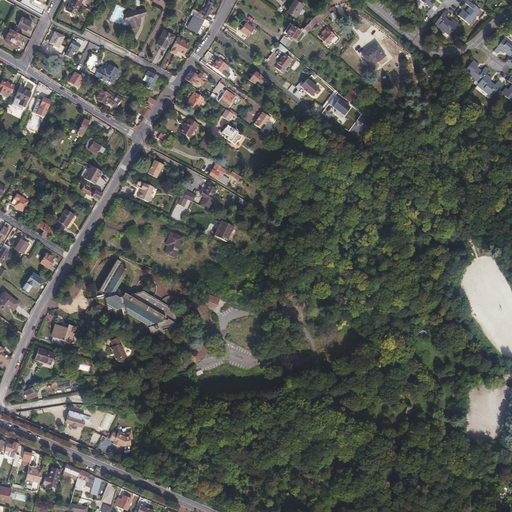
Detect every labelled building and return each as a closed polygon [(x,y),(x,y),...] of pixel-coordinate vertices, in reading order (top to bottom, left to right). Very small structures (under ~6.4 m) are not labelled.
[(208,11),(214,0),(209,0),(205,10),(208,11)] [(303,4),(296,0),(294,0),(288,12),(296,17),(299,12),(302,14),(305,10),(301,8),(303,4)] [(468,0),(465,0),(464,2),(469,6),(465,11),(462,9),(458,15),(470,24),(481,10),(468,0)] [(75,14),(80,6),(71,1),(66,10),(75,14)] [(304,28),(308,32),(331,7),(327,3),(304,28)] [(132,11),(129,10),(125,18),(130,21),(132,28),(141,26),(138,18),(148,15),(146,9),(138,11),(137,10),(132,11)] [(449,13),(445,10),(435,24),(448,35),(458,23),(452,19),(450,21),(445,17),(449,13)] [(198,32),(205,19),(202,17),(198,16),(195,14),(188,27),(198,32)] [(18,26),(26,30),(31,21),(22,16),(18,26)] [(247,22),(241,30),(248,35),(254,28),(247,22)] [(292,24),(287,33),(295,38),(301,30),(292,24)] [(17,47),(23,35),(11,28),(4,40),(17,47)] [(329,28),(328,28),(323,33),(320,37),(328,44),(336,35),(329,28)] [(164,30),(157,43),(165,47),(168,41),(171,43),(175,36),(164,30)] [(64,36),(55,32),(50,43),(59,47),(64,36)] [(291,40),(285,36),(281,41),(287,45),(291,40)] [(178,37),(170,51),(176,53),(178,50),(185,54),(190,43),(178,37)] [(511,54),(511,43),(504,38),(493,52),(497,55),(501,50),(510,57),(511,54)] [(81,45),(72,41),(65,55),(70,57),(74,49),(78,50),(81,45)] [(288,50),(280,44),(278,47),(285,54),(288,50)] [(377,45),(363,55),(369,62),(376,56),(379,61),(386,55),(377,45)] [(209,53),(201,62),(205,65),(213,55),(209,53)] [(285,54),(278,63),(279,64),(276,67),(283,73),(286,69),(285,69),(292,60),(285,54)] [(225,70),(228,66),(223,62),(218,59),(213,67),(228,77),(230,74),(225,70)] [(489,70),(486,67),(482,72),(477,68),(479,65),(474,61),(464,73),(478,84),(485,74),(489,70)] [(106,79),(112,83),(119,71),(108,65),(106,69),(105,68),(103,68),(101,69),(100,70),(97,69),(94,74),(99,78),(105,81),(106,79)] [(198,76),(193,72),(191,71),(185,79),(192,84),(196,79),(204,84),(206,81),(203,79),(207,75),(202,70),(198,76)] [(158,76),(153,73),(148,71),(143,80),(148,82),(146,86),(151,89),(158,76)] [(261,75),(256,71),(250,80),(254,83),(257,80),(262,83),(266,79),(261,75)] [(78,87),(83,78),(80,76),(75,73),(69,81),(78,87)] [(485,74),(478,84),(476,86),(491,98),(501,84),(498,81),(494,85),(489,81),(491,78),(485,74)] [(109,87),(112,83),(106,79),(105,81),(99,78),(98,80),(109,87)] [(511,79),(510,78),(507,81),(511,85),(507,90),(505,88),(501,94),(511,102),(511,79)] [(3,92),(10,95),(14,84),(7,82),(1,80),(0,83),(0,93),(2,94),(3,92)] [(295,85),(297,89),(304,85),(301,81),(295,85)] [(21,101),(19,104),(25,107),(31,92),(20,88),(15,98),(21,101)] [(136,89),(131,99),(136,102),(141,92),(136,89)] [(98,95),(96,99),(105,104),(107,102),(113,105),(117,99),(109,95),(110,92),(106,90),(105,91),(102,90),(100,93),(98,92),(97,94),(98,95)] [(214,90),(210,96),(215,100),(219,93),(214,90)] [(345,98),(352,103),(359,95),(352,90),(345,98)] [(227,91),(219,102),(228,108),(232,102),(231,102),(235,96),(227,91)] [(195,93),(187,104),(197,110),(204,99),(195,93)] [(48,109),(52,100),(44,97),(40,106),(48,109)] [(145,117),(150,110),(143,106),(139,112),(145,117)] [(227,111),(226,110),(221,117),(228,121),(232,115),(233,114),(227,111)] [(262,111),(253,124),(261,129),(270,117),(262,111)] [(83,135),(90,121),(85,119),(78,132),(83,135)] [(199,125),(189,119),(186,123),(184,127),(183,126),(179,132),(189,138),(194,130),(195,130),(199,125)] [(229,138),(227,140),(234,145),(237,141),(239,141),(242,137),(236,133),(237,132),(227,125),(225,128),(224,128),(221,133),(226,136),(229,138)] [(168,136),(162,132),(158,138),(164,142),(168,136)] [(85,147),(89,150),(93,142),(95,139),(91,137),(85,147)] [(93,142),(89,150),(96,154),(98,150),(102,153),(105,148),(93,142)] [(164,165),(155,161),(153,166),(148,174),(157,179),(164,165)] [(226,170),(216,164),(209,175),(216,179),(216,178),(227,185),(230,180),(223,175),(226,170)] [(100,170),(90,165),(88,169),(85,168),(80,176),(94,184),(99,175),(98,174),(100,170)] [(240,181),(242,178),(232,172),(231,175),(240,181)] [(140,192),(138,197),(148,202),(151,197),(150,196),(154,187),(145,184),(143,183),(141,188),(143,190),(141,192),(140,192)] [(205,190),(204,190),(201,196),(205,198),(201,206),(208,209),(211,203),(210,201),(216,188),(208,184),(205,190)] [(81,191),(99,200),(103,193),(95,189),(95,191),(85,185),(81,191)] [(196,196),(184,191),(182,197),(193,202),(196,196)] [(28,201),(17,194),(14,199),(17,201),(14,206),(22,211),(28,201)] [(54,197),(48,206),(53,209),(59,199),(54,197)] [(282,202),(278,199),(271,209),(275,212),(282,202)] [(59,221),(56,225),(62,229),(65,226),(66,226),(74,215),(66,209),(58,221),(59,221)] [(233,226),(221,220),(214,236),(226,241),(233,226)] [(44,231),(42,235),(46,238),(52,229),(41,221),(38,226),(44,231)] [(168,245),(165,252),(174,256),(183,237),(171,232),(166,244),(168,245)] [(29,244),(21,239),(15,249),(23,253),(29,244)] [(8,251),(2,247),(0,250),(0,263),(1,264),(8,251)] [(52,257),(46,253),(40,263),(48,268),(53,261),(51,260),(52,257)] [(140,302),(175,316),(173,310),(141,292),(126,296),(115,289),(122,276),(118,263),(114,261),(99,287),(140,302)] [(33,273),(22,289),(27,293),(32,286),(35,288),(41,279),(33,273)] [(177,324),(175,316),(140,302),(99,287),(96,293),(100,296),(103,295),(104,299),(103,300),(107,313),(120,310),(119,307),(122,306),(124,314),(146,326),(155,324),(155,325),(147,327),(150,337),(155,336),(154,331),(159,329),(161,334),(178,329),(180,326),(177,324)] [(18,303),(4,292),(0,296),(0,311),(4,314),(9,308),(13,311),(18,303)] [(204,296),(201,303),(213,308),(217,299),(212,297),(211,299),(204,296)] [(56,325),(50,342),(58,345),(60,340),(68,343),(71,336),(72,336),(75,328),(67,325),(66,328),(56,325)] [(113,348),(110,349),(116,362),(118,361),(123,363),(125,358),(126,358),(117,339),(110,342),(113,348)] [(7,368),(10,359),(1,352),(3,349),(0,347),(0,364),(2,366),(3,365),(7,368)] [(53,354),(38,349),(34,360),(49,366),(53,354)] [(32,387),(23,391),(27,400),(36,396),(32,387)] [(81,417),(66,412),(62,422),(67,424),(73,426),(78,428),(80,423),(79,423),(81,417)] [(114,433),(111,440),(115,442),(114,444),(118,446),(119,443),(121,444),(124,445),(133,444),(131,439),(135,438),(133,430),(124,433),(119,431),(118,434),(114,433)] [(88,436),(81,434),(80,438),(92,442),(95,434),(90,433),(88,436)] [(19,444),(14,442),(12,445),(8,444),(6,450),(11,452),(11,451),(17,453),(19,444)] [(30,462),(32,453),(25,451),(23,460),(30,462)] [(81,470),(67,464),(63,475),(70,477),(71,474),(78,476),(81,470)] [(45,477),(43,484),(56,488),(62,470),(52,467),(49,477),(45,477)] [(40,482),(43,471),(29,468),(26,479),(40,482)] [(96,477),(81,470),(78,476),(77,480),(75,488),(80,490),(83,480),(91,483),(92,480),(95,481),(96,478),(96,477)] [(100,479),(96,478),(95,481),(93,486),(89,502),(92,503),(100,479)] [(11,489),(0,486),(0,498),(9,500),(11,489)] [(127,510),(132,499),(124,495),(122,499),(118,498),(116,504),(127,510)] [(135,511),(153,511),(155,510),(139,503),(135,511)]
